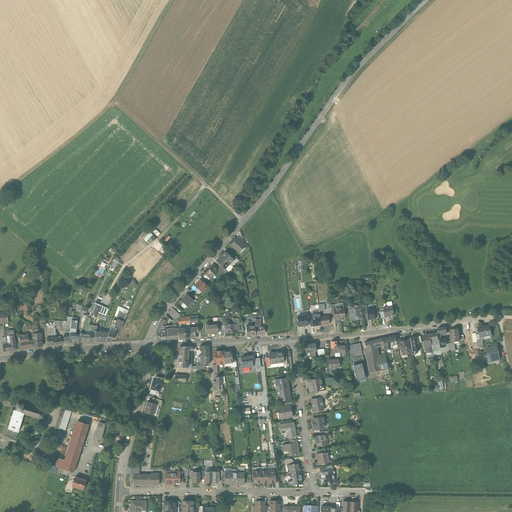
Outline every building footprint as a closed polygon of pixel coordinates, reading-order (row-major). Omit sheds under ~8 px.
[(140,242),(145,247),(155,237),(146,229),(139,236),(142,240),(140,242)] [(159,233),(155,229),(151,233),(155,237),(159,233)] [(241,243),(237,239),(233,243),(234,245),(232,246),(233,248),(234,249),(236,249),(239,252),(244,246),(241,243)] [(220,256),(229,264),(233,260),(229,257),(225,252),(222,255),(222,254),(220,256)] [(217,261),(221,265),(225,269),(229,264),(220,256),(218,258),(219,259),(217,261)] [(205,274),(210,278),(217,271),(218,270),(217,270),(213,266),(205,274)] [(219,268),(217,270),(218,270),(217,271),(223,276),(226,274),(224,272),(219,268)] [(200,280),(195,286),(202,293),(207,287),(208,287),(204,284),(200,280)] [(187,295),(181,301),(187,307),(192,301),(193,300),(190,298),(187,295)] [(90,317),(95,319),(98,313),(100,306),(95,304),(90,317)] [(330,305),(331,312),(334,312),(335,324),(339,323),(339,321),(339,320),(344,319),(343,306),(342,306),(339,306),(338,307),(338,308),(335,308),(335,304),(330,305)] [(360,305),(349,306),(351,320),(362,319),(360,305)] [(100,306),(98,313),(104,316),(107,308),(100,306)] [(384,312),(385,317),(394,316),(393,306),(385,307),(386,312),(384,312)] [(374,309),(366,310),(367,314),(368,320),(376,319),(374,309)] [(109,333),(106,342),(111,342),(116,330),(114,329),(115,326),(121,329),(124,322),(120,321),(124,313),(119,311),(117,317),(116,317),(114,317),(112,324),(109,333)] [(312,314),(313,320),(314,326),(321,326),(320,317),(319,314),(316,315),(316,314),(312,314)] [(157,341),(178,339),(178,329),(171,329),(163,329),(164,326),(166,322),(167,322),(169,318),(165,315),(161,319),(156,330),(156,333),(157,341)] [(306,315),(297,316),(298,326),(307,325),(306,315)] [(328,316),(320,317),(321,326),(329,325),(328,316)] [(206,334),(218,334),(218,326),(218,324),(217,324),(217,318),(213,318),(213,324),(205,324),(206,334)] [(225,329),(225,333),(233,333),(232,331),(236,331),(236,330),(238,330),(238,323),(238,320),(238,319),(232,319),(232,324),(225,325),(225,326),(225,329)] [(255,327),(255,331),(264,329),(264,326),(260,327),(260,319),(255,319),(255,324),(255,327)] [(471,326),(464,327),(464,335),(469,335),(469,336),(472,336),(472,334),(471,326)] [(480,333),(480,336),(481,336),(483,336),(491,335),(489,326),(479,328),(480,333)] [(246,336),(255,336),(255,331),(255,327),(246,327),(246,336)] [(452,334),(450,334),(451,342),(460,341),(458,329),(452,330),(452,334)] [(57,344),(65,343),(64,338),(56,339),(55,330),(46,330),(47,345),(57,344)] [(94,342),(106,342),(109,333),(96,332),(94,342)] [(33,342),(41,342),(41,333),(38,334),(32,334),(33,339),(33,342)] [(89,342),(90,334),(85,334),(82,333),(82,338),(81,341),(89,342)] [(20,344),(21,349),(33,347),(33,342),(33,339),(28,340),(27,334),(20,335),(19,340),(20,344)] [(426,350),(427,353),(433,352),(432,348),(432,344),(431,341),(430,335),(430,334),(423,336),(424,342),(426,350)] [(11,344),(7,345),(8,351),(15,350),(15,344),(14,336),(10,336),(11,344)] [(395,336),(382,339),(384,347),(388,346),(388,343),(393,341),(396,341),(395,336)] [(410,339),(412,351),(420,350),(419,344),(417,337),(410,339)] [(410,339),(401,341),(401,342),(400,342),(401,349),(403,355),(413,353),(412,351),(410,339)] [(359,344),(353,345),(355,354),(362,352),(360,343),(359,344)] [(441,348),(441,353),(447,352),(446,350),(449,350),(448,345),(447,345),(447,344),(445,344),(445,347),(441,348)] [(377,351),(376,345),(371,347),(365,348),(367,358),(366,358),(367,358),(369,367),(370,373),(381,371),(378,356),(377,351)] [(202,351),(208,351),(208,346),(199,347),(199,349),(198,351),(196,351),(196,356),(198,356),(202,356),(202,351)] [(496,347),(487,349),(490,362),(499,360),(496,347)] [(188,351),(179,351),(179,362),(182,362),(182,367),(185,367),(189,367),(188,351)] [(224,364),(222,352),(222,351),(215,352),(215,356),(216,365),(224,364)] [(225,351),(222,352),(224,364),(232,363),(231,354),(231,351),(225,352),(225,351)] [(275,353),(277,363),(283,362),(284,362),(283,357),(283,352),(275,353)] [(270,364),(277,363),(275,353),(268,354),(269,358),(270,364)] [(386,354),(378,356),(381,371),(388,369),(386,354)] [(253,356),(241,358),(242,368),(253,367),(252,361),(254,361),(253,359),(253,356)] [(259,358),(253,359),(254,361),(252,361),(253,367),(253,368),(261,367),(259,358)] [(329,359),(329,368),(333,368),(339,368),(339,359),(329,359)] [(353,372),(355,380),(356,380),(361,379),(360,378),(364,377),(362,364),(353,366),(354,372),(353,372)] [(154,379),(151,389),(159,391),(163,378),(156,376),(155,379),(154,379)] [(276,391),(277,391),(288,389),(286,378),(274,380),(276,391)] [(308,381),(309,394),(315,393),(325,391),(322,378),(308,381)] [(443,380),(438,381),(438,384),(434,384),(435,391),(444,390),(443,380)] [(288,389),(277,391),(278,396),(279,396),(280,402),(291,400),(288,389)] [(310,400),(313,412),(324,410),(321,398),(316,399),(310,400)] [(44,413),(41,410),(42,406),(24,400),(23,404),(22,404),(22,405),(17,404),(15,410),(16,410),(15,411),(24,414),(38,419),(43,418),(44,413)] [(147,402),(144,412),(154,415),(157,405),(153,404),(147,402)] [(278,413),(279,419),(292,417),(290,406),(285,406),(277,408),(278,412),(277,412),(278,414),(278,413)] [(64,430),(70,411),(65,410),(63,418),(59,429),(64,430)] [(24,414),(15,411),(13,411),(11,420),(21,423),(24,414)] [(314,427),(314,430),(325,428),(324,422),(325,421),(324,418),(323,418),(323,417),(316,418),(312,419),(313,423),(312,424),(313,427),(314,427)] [(21,423),(11,420),(8,429),(18,432),(21,423)] [(72,473),(88,425),(77,421),(67,452),(66,452),(66,453),(67,453),(64,460),(62,469),(72,473)] [(105,424),(99,422),(94,440),(101,442),(105,424)] [(293,423),(279,426),(280,432),(286,431),(288,438),(289,438),(296,437),(293,423)] [(18,432),(8,429),(6,435),(16,439),(18,432)] [(314,437),(316,448),(327,446),(325,435),(321,436),(314,437)] [(290,456),(299,454),(297,443),(290,444),(282,445),(283,451),(289,449),(290,456)] [(317,454),(319,465),(329,463),(327,452),(324,453),(317,454)] [(62,469),(64,460),(58,458),(55,467),(56,467),(62,469)] [(300,471),(298,463),(288,465),(290,473),(291,473),(300,471)] [(54,473),(56,467),(55,467),(50,465),(48,471),(54,473)] [(254,483),(261,483),(260,471),(259,467),(252,468),(253,471),(253,472),(254,483)] [(267,470),(260,471),(261,483),(268,482),(267,471),(267,470)] [(274,470),(267,471),(268,482),(268,483),(275,482),(274,476),(274,470)] [(327,472),(322,473),(322,475),(321,475),(321,476),(321,477),(322,478),(324,484),(328,483),(328,485),(334,484),(335,484),(335,481),(333,481),(332,476),(335,476),(334,470),(327,472)] [(300,471),(291,473),(292,482),(293,486),(302,484),(301,480),(300,471)] [(165,483),(165,485),(172,485),(173,482),(179,482),(179,474),(179,472),(170,472),(170,474),(165,473),(165,483)] [(134,485),(159,485),(159,474),(151,474),(151,475),(139,475),(134,475),(134,485)] [(86,481),(75,477),(72,487),(83,490),(86,481)] [(131,501),(130,511),(140,511),(141,509),(146,509),(146,501),(131,501)] [(176,501),(164,501),(163,511),(175,511),(176,507),(176,501)] [(192,501),(182,501),(182,511),(181,511),(192,511),(193,506),(193,501),(192,501)] [(264,502),(255,502),(255,507),(254,511),(260,511),(264,511),(263,511),(264,511),(264,507),(264,502)] [(280,502),(270,502),(270,511),(279,511),(280,511),(280,502)]
